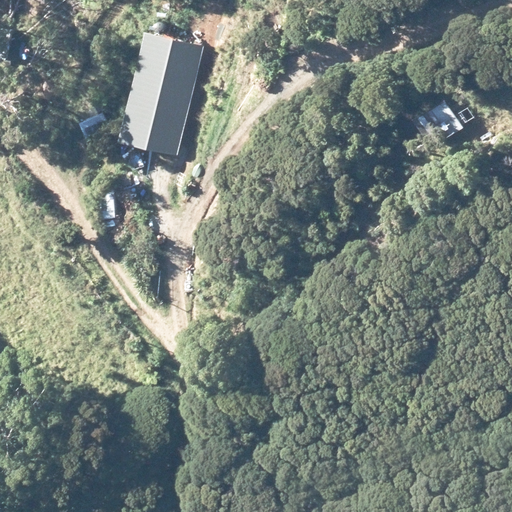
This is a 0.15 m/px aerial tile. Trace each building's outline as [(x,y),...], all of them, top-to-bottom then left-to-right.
[(130,140),(182,152),(208,41),(156,30),(130,140)] [(314,62),(300,45),(264,73),(279,91),(314,62)] [(461,82),(409,119),(431,150),(483,113),(461,82)] [(101,105),(76,118),(90,145),(115,132),(101,105)] [(511,120),(482,140),(502,167),(511,160),(511,120)] [(119,186),(98,186),(99,226),(121,225),(119,186)]
